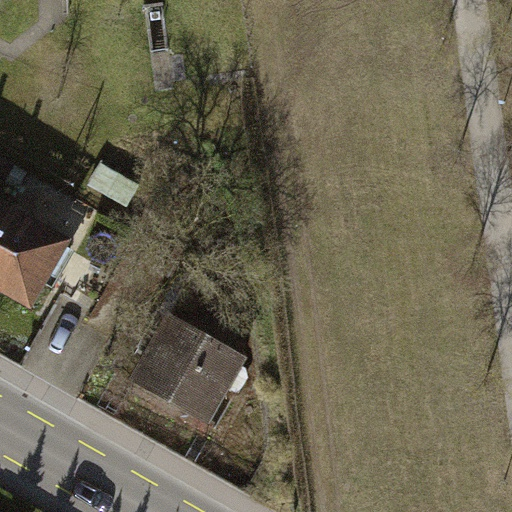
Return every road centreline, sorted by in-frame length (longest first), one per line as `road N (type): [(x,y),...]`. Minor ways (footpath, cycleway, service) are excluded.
road 1 (motorway): [(323,0),(392,511)]
road 2 (motorway): [(511,418),(457,0)]
road 3 (secondary): [(151,511),(0,424)]
